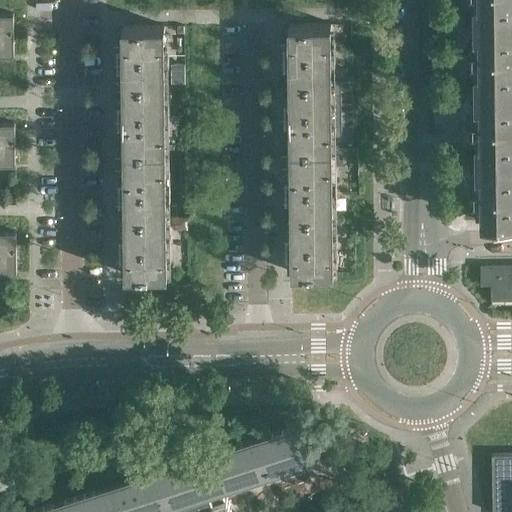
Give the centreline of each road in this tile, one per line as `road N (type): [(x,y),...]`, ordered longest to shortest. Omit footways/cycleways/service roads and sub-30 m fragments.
road 1 (unclassified): [(71,363),(68,0)]
road 2 (unclassified): [(260,358),(254,19)]
road 3 (tertiary): [(423,239),(419,0)]
road 4 (tertiary): [(71,363),(260,358)]
